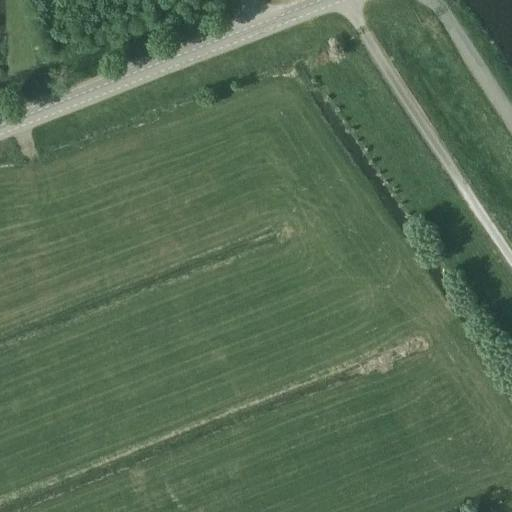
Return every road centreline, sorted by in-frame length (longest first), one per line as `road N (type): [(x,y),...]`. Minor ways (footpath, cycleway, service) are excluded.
road 1 (unclassified): [(0,128),(316,0)]
road 2 (unclassified): [(511,118),(433,0)]
